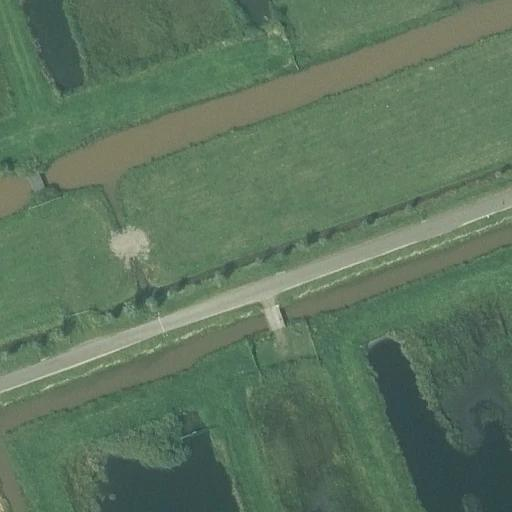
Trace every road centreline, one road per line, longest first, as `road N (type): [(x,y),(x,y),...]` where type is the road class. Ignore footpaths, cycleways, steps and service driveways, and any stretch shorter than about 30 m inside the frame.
road 1 (unclassified): [(0,385),(511,202)]
road 2 (track): [(35,164),(90,353)]
road 3 (track): [(356,326),(214,379)]
